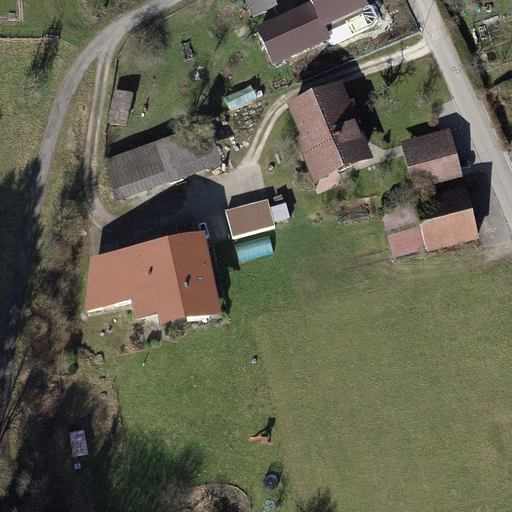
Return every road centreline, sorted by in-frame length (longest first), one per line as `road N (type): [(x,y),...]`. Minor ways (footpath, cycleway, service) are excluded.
road 1 (track): [(9,511),(8,346),(22,248),(47,142),(81,55),(110,30)]
road 2 (residential): [(99,231),(91,167),(110,30),(161,0)]
road 3 (residential): [(420,0),(511,204)]
